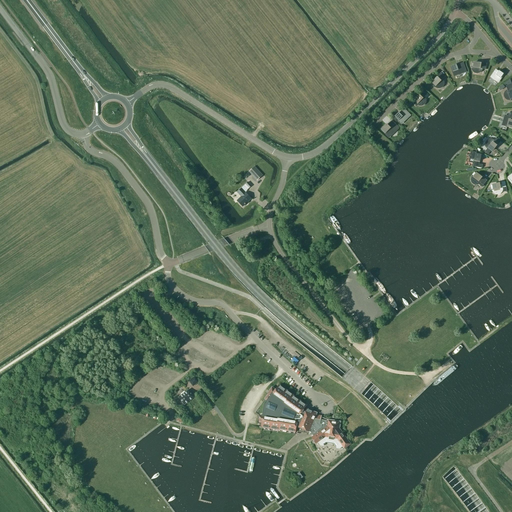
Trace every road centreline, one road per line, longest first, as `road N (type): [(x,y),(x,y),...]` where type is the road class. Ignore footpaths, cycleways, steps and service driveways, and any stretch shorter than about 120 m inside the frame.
road 1 (trunk): [(482,511),(398,414),(254,290),(147,158)]
road 2 (unclassified): [(314,397),(225,306),(173,288),(146,201),(82,133)]
road 3 (unclassified): [(450,361),(434,373),(396,372),(345,336),(268,225),(287,157)]
road 4 (unclassified): [(454,12),(324,146),(287,157)]
road 5 (unclassified): [(287,157),(164,84),(125,102)]
road 6 (tertiary): [(82,133),(61,121),(51,79),(0,8)]
